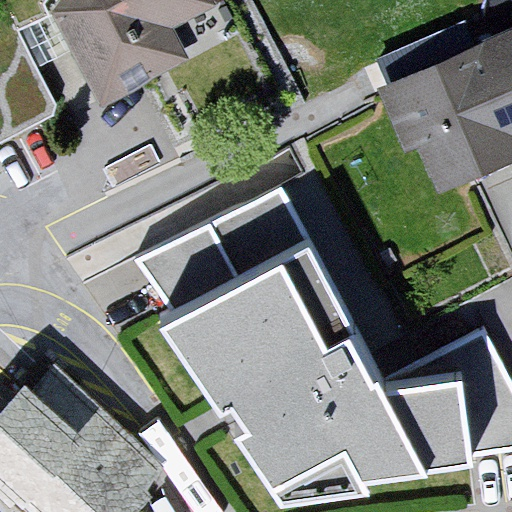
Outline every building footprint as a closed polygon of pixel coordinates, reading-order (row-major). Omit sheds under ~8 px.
[(55,0),(51,6),(100,101),(189,55),(175,26),(217,3),(214,0),(55,0)] [(0,140),(53,113),(57,101),(6,8),(0,11),(0,140)] [(511,23),(379,82),(386,98),(405,146),(419,140),(438,185),(461,175),(511,153),(511,23)] [(364,466),(511,441),(511,389),(483,331),(386,380),(283,179),(138,258),(174,309),(162,314),(218,400),(230,394),(246,417),(233,422),(242,436),(281,497),(370,482),(368,476),(364,466)] [(88,431),(21,499),(27,506),(33,511),(132,511),(152,492),(143,484),(164,463),(54,360),(33,382),(88,431)] [(25,374),(0,400),(0,479),(21,499),(88,431),(33,382),(25,374)]
